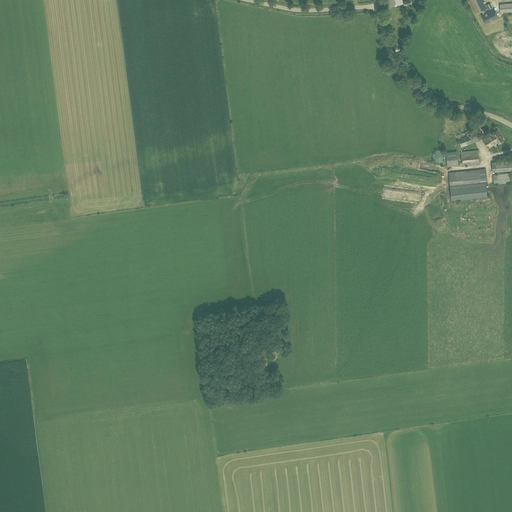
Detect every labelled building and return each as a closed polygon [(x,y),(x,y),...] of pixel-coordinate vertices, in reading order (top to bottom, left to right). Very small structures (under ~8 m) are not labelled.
[(469,0),(476,14),(482,11),(485,10),(487,9),(483,0),(469,0)] [(511,3),(500,4),(500,12),(511,11),(511,3)] [(485,23),(498,17),(494,9),(487,13),(485,10),(482,11),(484,13),(482,15),(485,23)] [(479,137),(483,135),(480,130),(478,131),(476,127),(457,135),(461,147),(474,142),(473,142),(480,139),(479,137)] [(498,143),(499,143),(500,144),(503,142),(503,141),(504,140),(497,129),(490,134),(482,139),(488,148),(497,142),(498,143)] [(445,160),(445,158),(445,156),(445,154),(444,153),(441,151),(439,150),(437,150),(435,151),(434,153),(433,154),(432,156),(432,158),(432,159),(433,160),(434,161),(435,162),(436,163),(438,163),(439,163),(441,163),(442,162),(443,162),(445,160)] [(462,166),(480,164),(478,150),(461,152),(462,166)] [(457,151),(446,152),(447,166),(459,165),(457,151)] [(493,172),(511,170),(511,160),(492,162),(493,172)] [(450,188),(486,184),(484,169),(449,173),(450,188)] [(502,183),(510,183),(509,172),(497,173),(497,174),(493,174),(494,184),(502,183)] [(486,184),(450,188),(452,199),(487,196),(486,184)]
